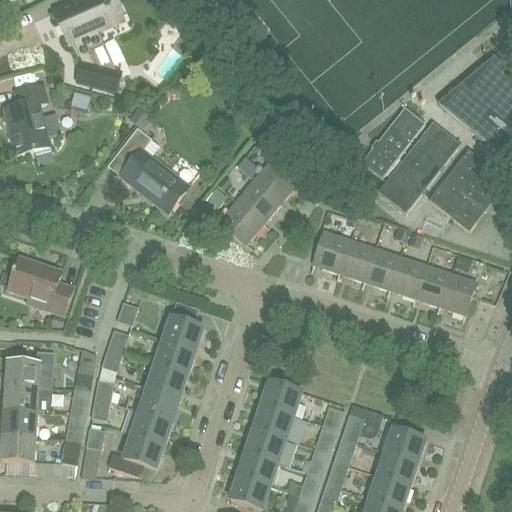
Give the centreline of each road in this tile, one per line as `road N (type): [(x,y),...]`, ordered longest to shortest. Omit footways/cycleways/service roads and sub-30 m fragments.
road 1 (residential): [(259,290),(0,208)]
road 2 (residential): [(500,368),(259,290)]
road 3 (residential): [(189,507),(259,290)]
road 4 (residential): [(0,497),(189,507)]
road 5 (residential): [(452,511),(500,368)]
